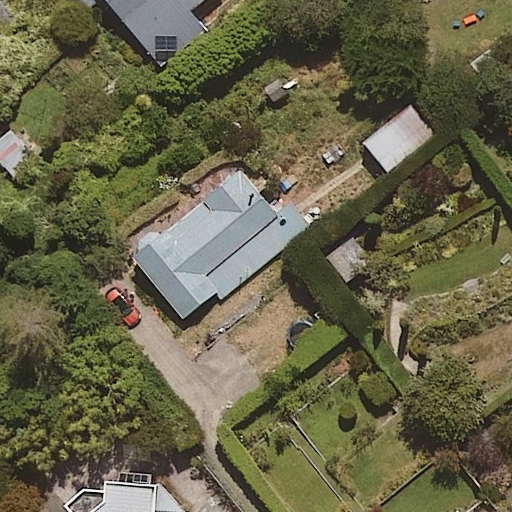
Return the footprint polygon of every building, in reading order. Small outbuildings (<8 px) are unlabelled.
[(0,0),(0,36),(40,4),(36,0),(0,0)] [(108,0),(161,66),(206,29),(195,14),(212,0),(108,0)] [(435,136),(411,108),(366,145),(390,174),(435,136)] [(40,161),(16,131),(0,144),(0,161),(16,181),(40,161)] [(187,324),(315,230),(294,202),(274,217),(242,173),(134,252),(187,324)] [(118,498),(116,511),(165,511),(166,502),(118,498)]
